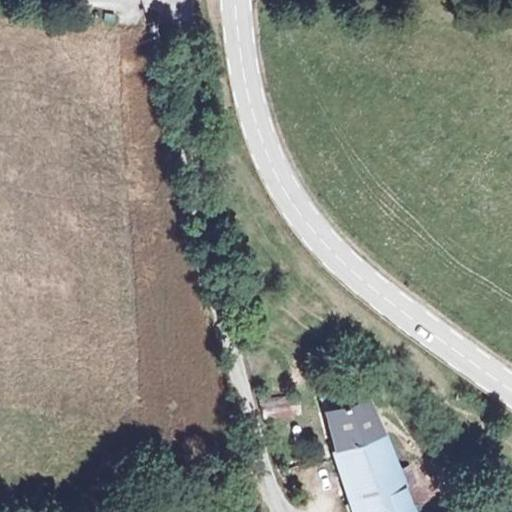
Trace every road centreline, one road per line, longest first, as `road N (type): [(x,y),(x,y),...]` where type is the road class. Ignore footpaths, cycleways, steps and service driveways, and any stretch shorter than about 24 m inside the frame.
road 1 (unclassified): [(186,0),(191,123),(213,266),(242,396),(288,511)]
road 2 (secondary): [(234,0),(251,112),(297,210),(368,281),(511,387)]
